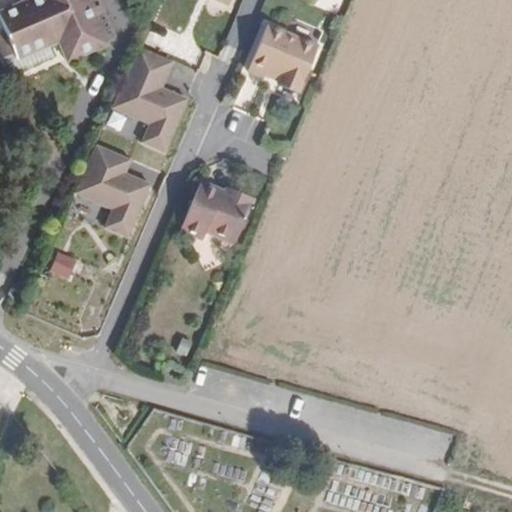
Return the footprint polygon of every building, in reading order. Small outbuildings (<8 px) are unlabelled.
[(106,43),(87,0),(23,0),(26,5),(1,16),(9,33),(19,57),(63,38),(66,45),(72,58),(106,43)] [(318,92),(337,51),(286,27),(266,73),(282,80),(285,74),(299,80),(298,83),(318,92)] [(0,43),(16,78),(58,59),(54,50),(66,45),(63,38),(19,57),(9,33),(0,36),(0,43)] [(190,103),(162,91),(173,65),(138,50),(112,112),(149,127),(141,146),(167,157),(190,103)] [(154,188),(125,175),(131,161),(96,147),(75,198),(112,213),(105,231),(132,242),(154,188)] [(246,245),(266,201),(245,192),(241,199),(212,185),(192,229),(210,237),(213,231),(222,234),(246,245)] [(218,241),(222,234),(213,231),(210,237),(218,241)] [(79,261),(57,255),(51,276),(74,282),(79,261)]
